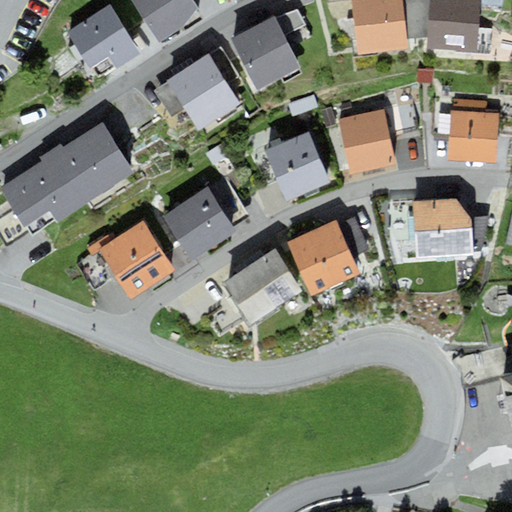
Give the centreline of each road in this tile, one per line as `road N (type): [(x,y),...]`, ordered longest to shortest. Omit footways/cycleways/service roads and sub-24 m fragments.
road 1 (residential): [(122,337),(236,375),(362,345),(393,345),(420,360),(435,404),(414,452),(380,471),(303,485),(260,511)]
road 2 (residential): [(500,178),(407,179),(309,205),(175,283),(122,337)]
road 3 (residential): [(0,161),(261,0)]
road 4 (residential): [(0,290),(122,337)]
